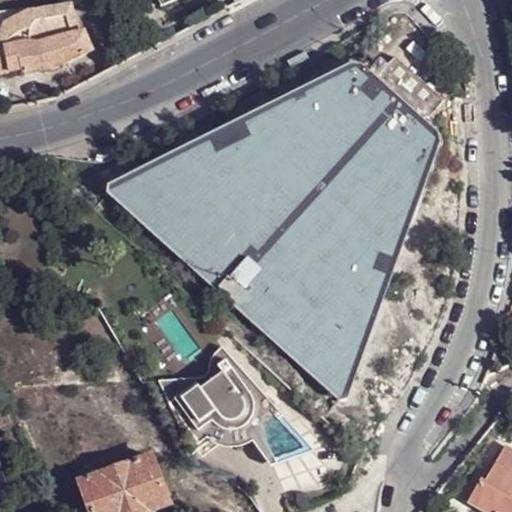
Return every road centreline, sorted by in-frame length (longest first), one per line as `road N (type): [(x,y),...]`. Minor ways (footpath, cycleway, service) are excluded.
road 1 (residential): [(463,0),(482,53),(493,220),(476,316),(412,443),(400,490)]
road 2 (tertiary): [(0,139),(164,86),(324,0)]
road 3 (residential): [(400,490),(439,473),(511,387)]
